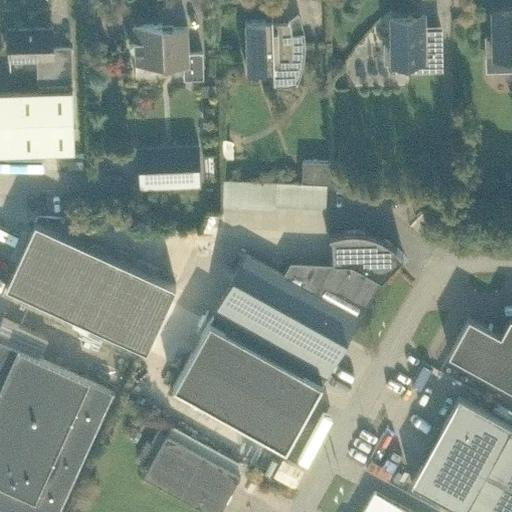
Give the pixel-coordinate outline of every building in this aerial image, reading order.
[(511,7),(492,8),(493,37),(486,37),(487,54),(510,54),(510,62),(511,62),(511,7)] [(423,27),(423,14),(390,15),(391,43),(384,43),(385,61),(392,61),(392,69),(440,68),(439,26),(423,27)] [(273,84),(296,83),(298,78),(302,68),(303,63),(304,58),(304,47),(303,32),(292,33),(288,19),(287,19),(287,23),(272,23),(272,19),(265,19),(244,20),(246,70),(272,69),(273,84)] [(161,23),(132,24),(134,63),(162,61),(162,67),(182,66),(183,79),(203,78),(202,51),(188,52),(187,27),(172,27),(172,30),(162,30),(161,23)] [(8,29),(9,61),(37,59),(38,83),(72,83),(70,46),(52,47),(52,27),(8,29)] [(72,90),(0,92),(0,153),(74,151),(72,90)] [(198,144),(138,146),(139,186),(200,184),(198,144)] [(441,177),(428,150),(411,159),(423,185),(441,177)] [(300,181),(326,182),(330,182),(331,161),(301,160),(300,181)] [(35,220),(6,284),(146,348),(175,284),(35,220)] [(290,261),(282,274),(245,254),(213,312),(214,312),(210,320),(209,319),(172,386),(285,449),(322,382),(326,374),(327,375),(344,343),(359,316),(358,316),(361,311),(362,311),(379,280),(402,254),(401,253),(400,251),(398,249),(396,247),(392,244),(391,243),(389,241),(387,240),(385,239),(382,237),(380,236),(378,235),(376,234),(369,232),(357,230),(350,230),(347,230),(345,230),(340,231),(338,232),(335,232),(331,234),(333,261),(290,261)] [(468,317),(448,353),(511,387),(511,316),(510,317),(500,334),(468,317)] [(39,358),(48,339),(18,325),(2,317),(0,321),(0,508),(8,511),(57,511),(113,391),(39,358)] [(411,481),(464,509),(469,511),(511,511),(511,426),(510,425),(457,396),(411,481)] [(148,442),(158,448),(143,475),(209,511),(218,511),(240,474),(166,433),(157,428),(148,442)] [(411,511),(374,491),(362,511),(411,511)]
